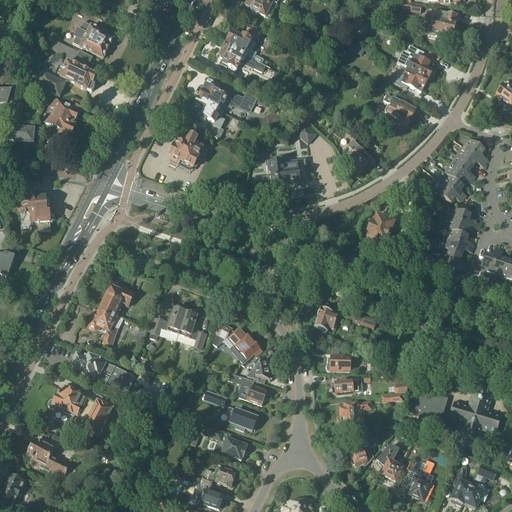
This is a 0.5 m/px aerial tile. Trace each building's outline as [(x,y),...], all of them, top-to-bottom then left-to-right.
[(251,15),(255,17),(258,16),(269,22),(272,15),(271,15),(276,6),(263,0),(249,0),(248,3),(245,9),(251,12),(250,13),(251,15)] [(403,6),(402,10),(411,11),(411,14),(420,15),(421,7),(412,5),(412,7),(403,6)] [(440,40),(441,41),(449,42),(449,41),(449,42),(450,39),(451,39),(454,28),(456,29),(458,27),(459,23),(457,20),(434,15),(434,14),(427,13),(425,23),(431,24),(429,34),(429,36),(439,39),(440,40)] [(347,25),(349,25),(346,32),(353,35),(356,28),(361,31),(366,21),(352,15),(347,25)] [(72,46),(75,47),(103,61),(113,41),(106,37),(107,36),(83,24),(80,31),(77,30),(73,39),(75,40),(72,46)] [(262,33),(249,27),(245,35),(258,41),(262,33)] [(249,60),(254,62),(261,66),(263,62),(256,58),(255,60),(254,59),(256,55),(247,50),(251,42),(242,37),(243,36),(233,31),(224,48),(249,60)] [(42,47),(76,63),(77,61),(88,67),(92,60),(79,54),(46,38),(42,47)] [(2,49),(12,53),(16,44),(6,40),(2,49)] [(400,68),(407,72),(427,82),(434,68),(410,56),(412,50),(404,46),(400,53),(402,54),(396,66),(400,68)] [(239,66),(252,72),(253,71),(262,75),(266,68),(261,66),(254,62),(249,60),(224,48),(219,58),(221,62),(222,62),(219,66),(226,69),(227,68),(236,73),(239,66)] [(87,93),(89,94),(91,94),(93,92),(94,90),(94,87),(92,86),(96,78),(66,64),(66,65),(52,58),(49,60),(47,61),(46,63),(45,64),(45,65),(45,67),(45,69),(45,71),(45,72),(46,74),(52,76),(50,79),(50,80),(64,86),(65,85),(66,83),(87,93)] [(400,68),(392,85),(400,89),(400,88),(406,91),(408,88),(421,94),(427,82),(407,72),(400,68)] [(50,79),(43,75),(37,89),(59,100),(66,86),(65,85),(64,86),(50,80),(50,79)] [(500,92),(496,98),(500,101),(498,104),(504,108),(503,110),(508,114),(511,107),(511,92),(503,87),(501,88),(499,90),(500,92)] [(206,88),(199,102),(221,113),(223,108),(224,108),(231,111),(232,109),(233,110),(234,108),(249,116),(254,106),(233,95),(230,100),(220,95),(206,88)] [(0,127),(7,106),(8,106),(13,107),(16,96),(11,95),(12,92),(0,92),(0,127)] [(9,143),(10,143),(10,146),(16,146),(16,144),(33,145),(34,132),(32,131),(32,130),(33,126),(33,123),(21,122),(22,115),(25,106),(24,106),(26,99),(18,96),(15,105),(17,106),(15,114),(14,114),(14,116),(13,116),(13,121),(12,121),(10,125),(11,125),(9,128),(10,128),(9,143)] [(387,97),(383,103),(389,106),(385,113),(394,118),(399,121),(397,125),(405,129),(415,113),(387,97)] [(44,125),(60,132),(58,136),(65,140),(67,136),(69,137),(70,135),(71,135),(74,130),(72,129),(79,114),(81,115),(83,111),(70,105),(69,105),(66,106),(66,107),(57,102),(57,103),(53,101),(52,101),(45,98),(42,104),(49,108),(49,109),(53,112),(51,116),(49,115),(44,125)] [(199,102),(192,115),(199,118),(198,120),(204,123),(205,122),(214,126),(210,134),(209,136),(210,137),(219,142),(223,133),(220,131),(225,122),(221,121),(224,115),(221,113),(199,102)] [(304,111),(306,112),(300,120),(307,126),(318,113),(311,107),(310,108),(308,106),(304,111)] [(296,138),(307,148),(315,138),(304,128),(296,138)] [(174,149),(169,159),(171,160),(169,163),(170,167),(175,169),(177,167),(179,164),(193,170),(194,169),(196,168),(199,163),(197,161),(198,160),(197,160),(200,155),(204,157),(208,149),(203,147),(203,146),(195,142),(196,141),(190,138),(187,143),(179,140),(175,149),(174,149)] [(484,153),(468,141),(462,149),(484,166),(487,163),(480,158),(484,153)] [(348,162),(352,167),(350,170),(356,176),(370,163),(352,145),(347,150),(353,157),(348,162)] [(377,157),(381,154),(374,146),(370,150),(377,157)] [(484,166),(462,149),(455,158),(472,170),(475,165),(482,170),(484,166)] [(472,170),(455,158),(449,166),(472,183),(475,179),(468,175),(472,170)] [(284,191),(284,189),(299,187),(298,183),(306,182),(304,163),(294,164),(295,168),(282,170),(282,165),(270,167),(273,193),(284,191)] [(446,177),(459,186),(462,182),(469,187),(472,183),(449,166),(443,175),(446,177)] [(446,177),(440,185),(463,202),(466,198),(459,193),(463,189),(459,186),(446,177)] [(463,202),(440,185),(437,183),(431,191),(450,206),(454,201),(460,205),(463,202)] [(21,226),(21,227),(21,235),(22,240),(32,239),(31,234),(31,230),(31,227),(31,226),(38,226),(38,235),(50,234),(50,226),(55,222),(55,218),(52,215),(49,215),(49,214),(49,209),(49,202),(46,201),(46,200),(20,202),(21,220),(21,226)] [(426,210),(416,212),(418,230),(428,229),(426,210)] [(471,218),(451,211),(448,221),(474,230),(476,226),(468,224),(471,218)] [(367,240),(376,244),(376,246),(380,248),(382,246),(384,247),(390,234),(394,235),(397,229),(393,227),(393,225),(387,222),(388,221),(383,218),(383,220),(376,217),(373,226),(371,225),(367,234),(369,235),(367,240)] [(448,221),(444,231),(448,233),(464,237),(465,232),(473,235),(474,230),(448,221)] [(7,233),(0,233),(0,248),(8,247),(7,233)] [(464,237),(448,233),(445,242),(472,251),(473,247),(466,244),(468,239),(464,237)] [(472,251),(445,242),(442,252),(461,258),(463,253),(470,255),(472,251)] [(479,274),(474,273),(471,281),(476,283),(478,277),(482,278),(483,276),(489,278),(498,252),(494,250),(491,258),(485,256),(479,274)] [(461,258),(442,252),(439,261),(465,270),(466,267),(459,264),(461,258)] [(502,253),(498,252),(489,278),(499,281),(505,263),(500,261),(502,253)] [(0,276),(7,279),(10,271),(11,271),(15,259),(4,256),(4,257),(0,257),(0,276)] [(511,259),(510,264),(505,263),(499,281),(509,285),(511,275),(511,259)] [(465,270),(439,261),(435,272),(454,278),(456,273),(464,275),(465,270)] [(110,289),(101,309),(117,317),(122,306),(128,309),(134,297),(123,292),(122,294),(110,289)] [(98,332),(99,331),(100,330),(109,334),(108,335),(107,335),(103,348),(110,350),(110,348),(113,349),(119,332),(112,328),(117,317),(101,309),(98,315),(95,314),(89,326),(89,327),(89,328),(89,329),(89,330),(90,331),(90,332),(91,332),(92,333),(93,333),(94,333),(95,333),(96,333),(97,333),(98,332)] [(156,342),(158,337),(176,343),(178,337),(185,314),(174,311),(172,316),(173,317),(168,320),(166,326),(162,324),(163,322),(156,320),(156,321),(151,319),(149,328),(148,328),(146,334),(151,335),(150,340),(156,342)] [(314,329),(322,332),(321,334),(326,335),(327,330),(333,332),(338,318),(353,323),(352,325),(373,332),(376,323),(340,311),(338,317),(320,311),(320,313),(318,313),(317,317),(318,318),(314,329)] [(185,314),(178,337),(176,343),(194,349),(194,350),(201,352),(206,336),(199,334),(198,336),(195,335),(196,330),(194,324),(195,324),(197,318),(185,314)] [(226,340),(227,341),(231,334),(232,332),(221,325),(214,337),(216,338),(212,347),(216,349),(226,340)] [(231,334),(227,341),(233,348),(229,352),(242,366),(253,356),(256,360),(262,354),(258,349),(259,348),(255,343),(253,345),(246,337),(245,339),(238,331),(232,336),(231,334)] [(79,374),(120,394),(126,397),(135,379),(129,375),(116,369),(86,359),(85,361),(77,358),(71,369),(74,371),(72,374),(78,376),(79,374)] [(326,367),(326,371),(327,373),(330,373),(329,374),(343,375),(343,374),(350,374),(350,370),(351,370),(352,360),(344,359),(330,358),(330,366),(328,365),(326,367)] [(247,380),(258,384),(259,381),(269,384),(269,383),(268,375),(271,375),(269,365),(266,365),(266,362),(266,361),(262,364),(259,360),(253,366),(256,369),(248,377),(247,380)] [(241,387),(236,399),(261,409),(268,394),(252,388),(254,384),(230,376),(227,383),(241,387)] [(331,391),(332,397),(334,397),(334,398),(353,397),(353,395),(362,394),(361,382),(352,383),(352,382),(333,384),(333,391),(331,391)] [(407,387),(394,388),(395,395),(408,394),(407,387)] [(54,411),(54,410),(55,410),(56,409),(63,413),(63,414),(74,420),(75,417),(78,419),(77,422),(75,421),(72,428),(99,440),(114,409),(96,401),(95,404),(86,400),(87,398),(79,394),(78,396),(63,389),(59,396),(58,395),(54,403),(53,402),(52,402),(51,402),(50,402),(50,403),(49,403),(49,404),(48,404),(48,405),(48,406),(48,407),(48,408),(48,409),(49,410),(50,410),(51,411),(53,411),(54,411)] [(459,434),(460,435),(457,447),(476,453),(478,446),(484,448),(488,434),(496,437),(502,418),(487,414),(491,401),(489,396),(487,395),(488,392),(480,390),(479,393),(477,392),(472,395),(468,408),(455,404),(449,422),(461,426),(459,428),(457,432),(459,434)] [(414,410),(421,412),(417,425),(439,431),(448,401),(419,392),(414,410)] [(204,403),(224,410),(227,401),(207,393),(204,403)] [(382,405),(403,403),(402,396),(381,398),(382,405)] [(371,411),(370,404),(343,406),(344,411),(339,411),(340,425),(345,425),(345,429),(365,427),(363,412),(371,411)] [(235,431),(244,434),(245,432),(252,434),(253,433),(254,433),(257,427),(255,427),(257,421),(235,413),(236,412),(229,409),(226,416),(233,418),(230,426),(236,429),(235,431)] [(401,429),(408,431),(410,425),(403,423),(401,429)] [(226,441),(228,437),(205,429),(202,437),(224,445),(220,456),(241,464),(242,461),(243,461),(244,459),(246,460),(248,454),(246,453),(247,452),(246,452),(247,448),(226,441)] [(363,452),(362,452),(350,456),(355,469),(368,464),(367,464),(370,463),(369,461),(371,460),(368,452),(370,451),(378,446),(376,440),(363,444),(365,451),(363,451),(363,452)] [(28,453),(27,454),(32,457),(32,459),(31,462),(41,467),(39,470),(49,475),(50,473),(64,480),(71,466),(51,457),(55,450),(40,443),(40,444),(39,444),(38,446),(33,443),(32,445),(31,444),(31,445),(30,445),(29,446),(28,447),(28,448),(28,449),(27,449),(27,450),(27,451),(27,452),(28,453)] [(100,453),(77,445),(74,456),(97,463),(100,453)] [(391,464),(392,465),(398,452),(389,447),(375,463),(377,464),(377,467),(381,469),(384,469),(387,462),(391,464)] [(141,452),(136,459),(142,464),(147,456),(141,452)] [(412,487),(407,497),(422,504),(434,479),(423,474),(426,467),(427,463),(417,459),(414,466),(405,485),(412,487)] [(379,473),(380,476),(379,477),(394,484),(395,484),(397,484),(399,480),(398,477),(402,469),(392,465),(391,464),(387,462),(384,469),(381,469),(379,473)] [(481,467),(481,468),(477,476),(493,483),(498,474),(481,467)] [(148,468),(143,482),(150,484),(154,470),(149,468),(148,468)] [(210,489),(212,484),(231,490),(236,476),(221,470),(216,468),(213,477),(209,475),(205,474),(200,485),(207,488),(210,489)] [(465,482),(466,470),(457,468),(453,478),(461,482),(465,482)] [(9,477),(0,495),(0,498),(15,506),(18,501),(17,501),(18,499),(21,499),(23,494),(22,492),(23,490),(23,491),(26,485),(9,477)] [(201,500),(203,501),(202,506),(219,511),(223,499),(206,494),(206,492),(205,492),(207,488),(200,485),(192,483),(185,481),(183,487),(197,492),(196,497),(201,499),(201,500)] [(455,489),(450,501),(452,502),(451,504),(462,509),(463,507),(471,488),(458,483),(455,481),(452,488),(455,489)] [(471,488),(463,507),(464,508),(465,506),(476,511),(480,503),(481,504),(483,505),(483,504),(485,500),(487,496),(489,492),(484,490),(485,489),(473,484),(471,488)] [(167,504),(151,499),(149,506),(164,511),(167,504)] [(308,505),(307,502),(287,506),(288,508),(283,509),(283,511),(313,511),(312,504),(308,505)]
